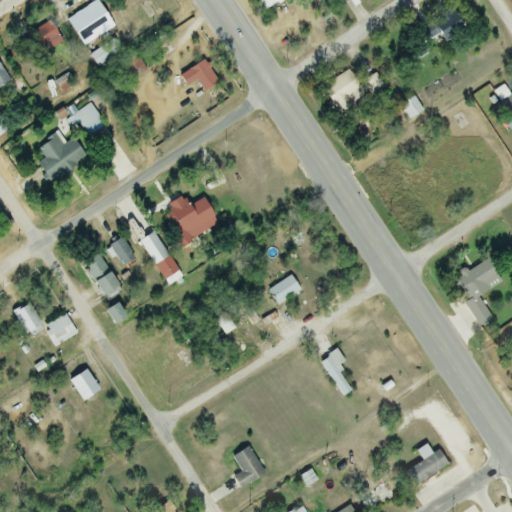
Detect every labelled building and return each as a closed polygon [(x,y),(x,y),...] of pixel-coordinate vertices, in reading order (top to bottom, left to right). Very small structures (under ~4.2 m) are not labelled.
[(280,0),(279,0),(258,0),(263,9),(280,0)] [(64,20),(81,47),(111,27),(95,1),(64,20)] [(42,53),(59,44),(48,22),(31,31),(42,53)] [(399,107),(408,117),(412,114),(409,110),(415,105),(409,98),(399,107)] [(511,139),(511,105),(508,99),(494,108),(511,139)] [(68,118),(79,133),(98,119),(87,104),(68,118)] [(0,132),(24,118),(16,105),(0,114),(0,132)] [(71,139),(62,144),(57,133),(26,150),(44,182),(83,161),(71,139)] [(136,243),(162,280),(175,272),(149,234),(136,243)] [(117,294),(96,255),(80,263),(101,303),(117,294)] [(499,283),(485,259),(449,281),(478,327),(490,319),(476,297),(499,283)] [(265,291),(275,307),(298,292),(289,277),(265,291)] [(54,347),(74,334),(62,314),(42,328),(54,347)] [(347,392),(326,358),(319,362),(340,397),(347,392)] [(102,376),(91,359),(83,365),(94,381),(102,376)] [(61,398),(91,385),(87,376),(57,389),(61,398)] [(445,465),(436,451),(404,471),(414,485),(445,465)]
